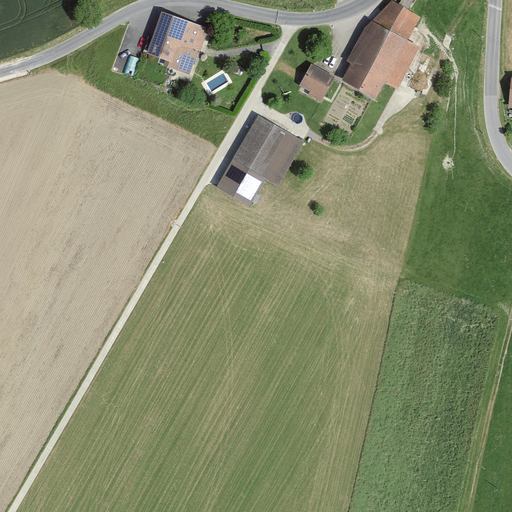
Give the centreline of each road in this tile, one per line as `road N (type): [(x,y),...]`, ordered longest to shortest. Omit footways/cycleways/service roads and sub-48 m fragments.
road 1 (track): [(296,18),(10,511)]
road 2 (tertiary): [(0,72),(143,6),(176,0),(296,18),(369,0)]
road 3 (tertiary): [(511,165),(489,109),(494,0)]
road 4 (unknown): [(400,123),(415,115),(471,0)]
